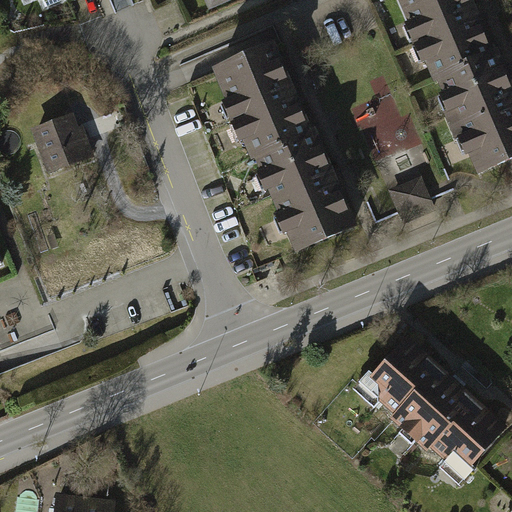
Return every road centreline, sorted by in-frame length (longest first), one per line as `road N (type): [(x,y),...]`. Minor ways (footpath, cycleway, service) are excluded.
road 1 (residential): [(245,343),(109,34)]
road 2 (tertiary): [(511,232),(245,343)]
road 3 (tertiary): [(245,343),(0,442)]
